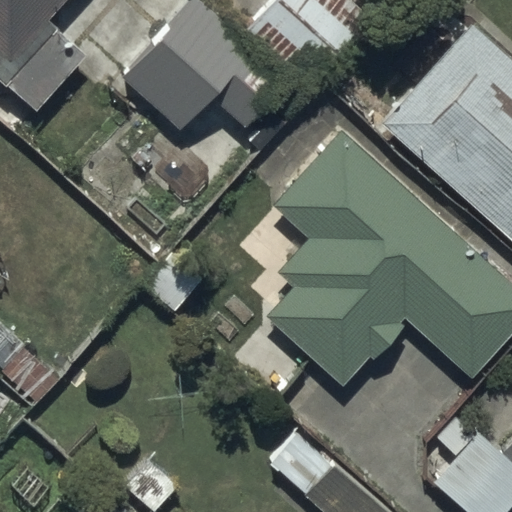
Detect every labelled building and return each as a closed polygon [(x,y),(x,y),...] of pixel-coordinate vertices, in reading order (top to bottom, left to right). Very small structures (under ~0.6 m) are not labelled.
[(61,0),(0,0),(0,82),(30,110),(83,54),(45,18),(61,0)] [(299,96),(194,0),(178,0),(113,76),(170,126),(196,95),(234,127),(255,102),(277,121),(299,96)] [(360,0),(266,0),(247,20),(306,76),(370,9),(360,0)] [(410,77),(382,109),(416,141),(407,151),(429,171),(438,160),(511,227),(511,45),(471,8),(464,15),(447,0),(434,0),(385,55),(410,77)] [(511,318),(511,272),(340,119),(273,192),(306,223),(275,258),(292,274),(264,305),(340,374),(368,344),(371,346),(406,308),(469,365),(511,318)] [(435,428),(453,445),(433,467),(482,511),(492,511),(511,490),(511,450),(477,419),(473,424),(454,408),(435,428)] [(294,423),(269,450),(304,482),(301,484),(332,511),(394,511),(399,507),(335,450),(330,455),(294,423)] [(124,511),(110,497),(95,511),(124,511)]
